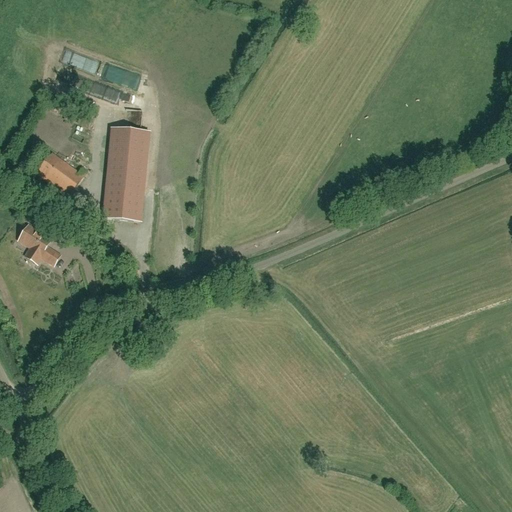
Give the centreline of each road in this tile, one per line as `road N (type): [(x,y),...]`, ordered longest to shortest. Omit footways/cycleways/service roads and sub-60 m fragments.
road 1 (unclassified): [(13,400),(109,320),(232,279),(511,154)]
road 2 (unclassified): [(68,511),(13,400)]
